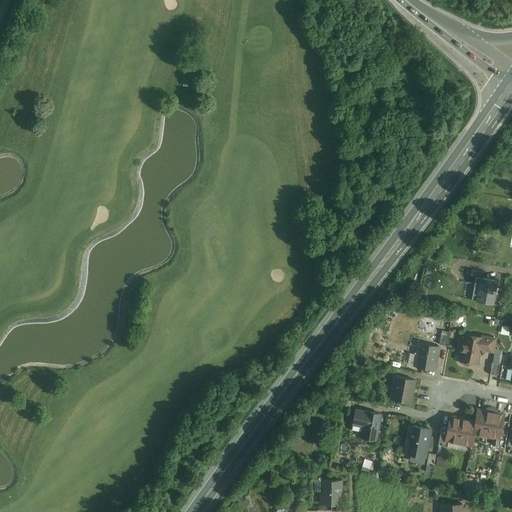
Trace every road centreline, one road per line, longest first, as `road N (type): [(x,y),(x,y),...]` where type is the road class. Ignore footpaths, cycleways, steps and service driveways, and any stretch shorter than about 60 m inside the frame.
road 1 (primary): [(506,93),(193,511)]
road 2 (residential): [(385,408),(439,418),(443,387),(511,399)]
road 3 (primary): [(398,0),(506,93)]
